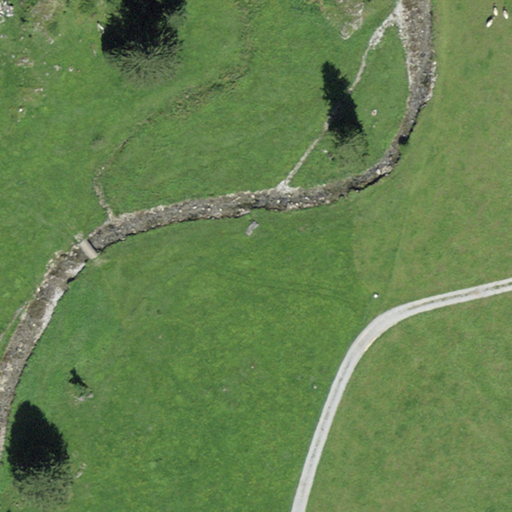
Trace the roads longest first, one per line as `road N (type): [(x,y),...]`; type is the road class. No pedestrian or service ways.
road 1 (track): [(299,511),(344,373),(374,326)]
road 2 (track): [(374,326),(511,286)]
